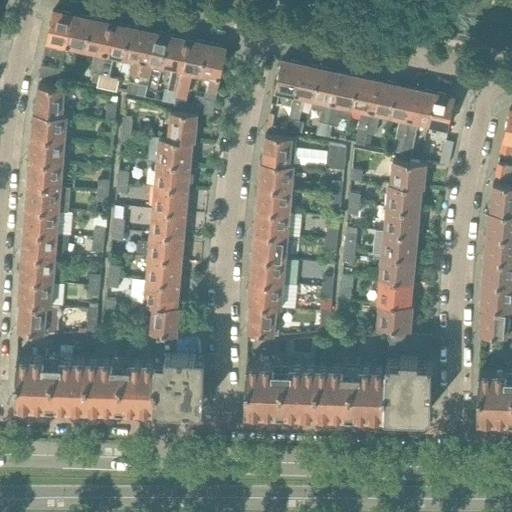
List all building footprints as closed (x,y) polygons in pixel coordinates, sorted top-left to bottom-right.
[(64,56),(73,13),(54,9),(53,10),(44,52),(63,56),(64,56)] [(92,17),(73,13),(64,56),(63,56),(61,64),(71,66),(76,45),(86,47),(92,17)] [(111,21),(92,17),(86,47),(95,50),(91,71),(100,73),(111,21)] [(116,92),(119,77),(109,75),(114,53),(124,56),(130,25),(111,21),(100,73),(97,88),(116,92)] [(150,29),(142,28),(130,25),(124,56),(134,58),(126,94),(135,96),(150,29)] [(150,29),(135,96),(145,99),(150,73),(160,75),(162,64),(169,34),(150,29)] [(188,38),(169,34),(162,64),(172,66),(168,87),(165,87),(162,100),(174,102),(175,96),(188,38)] [(207,42),(188,38),(175,96),(187,99),(193,71),(200,72),(207,42)] [(193,103),(192,109),(197,111),(212,114),(227,47),(226,46),(207,42),(200,72),(210,74),(208,87),(205,97),(195,95),(193,103)] [(281,59),(272,101),(292,106),(294,93),(295,93),(301,62),(283,58),(281,59)] [(320,66),(301,62),(295,93),(294,93),(292,106),(286,129),(301,132),(303,120),(299,119),(304,95),(314,97),(320,66)] [(41,64),(39,76),(58,80),(61,68),(41,64)] [(320,66),(314,97),(312,106),(322,108),(316,135),(325,137),(340,71),(320,66)] [(340,71),(325,137),(329,138),(332,123),(338,124),(339,116),(349,118),(352,105),(359,75),(340,71)] [(356,142),(364,144),(367,131),(378,79),(359,75),(352,105),(362,107),(357,129),(359,129),(356,142)] [(391,114),(397,83),(378,79),(367,131),(376,133),(381,111),(391,114)] [(397,83),(391,114),(400,116),(393,149),(402,151),(416,87),(397,83)] [(38,84),(36,111),(62,113),(63,98),(68,99),(69,86),(38,84)] [(416,87),(402,151),(401,158),(410,159),(419,120),(429,122),(435,91),(416,87)] [(435,91),(429,122),(439,124),(436,137),(445,139),(446,138),(454,97),(453,95),(435,91)] [(107,112),(107,117),(115,117),(116,113),(117,102),(108,101),(108,105),(107,112)] [(511,143),(511,107),(509,109),(500,150),(510,153),(511,143)] [(192,139),(194,140),(197,111),(167,108),(165,121),(170,121),(168,136),(168,137),(192,139)] [(34,111),(32,135),(65,138),(67,113),(62,113),(36,111),(34,111)] [(123,130),(132,130),(133,117),(124,116),(123,130)] [(113,141),(114,131),(105,130),(104,141),(113,141)] [(123,130),(122,143),(131,144),(132,130),(123,130)] [(266,133),(263,160),(289,163),(290,148),(295,148),(296,136),(266,133)] [(190,163),(192,139),(168,137),(168,136),(150,134),(147,159),(157,160),(190,163)] [(32,135),(30,159),(63,162),(65,138),(32,135)] [(445,139),(440,163),(448,164),(453,140),(446,138),(445,139)] [(113,141),(104,141),(103,151),(112,152),(113,141)] [(346,146),(329,142),(327,166),(344,167),(346,146)] [(394,158),(391,181),(391,182),(422,185),(424,185),(426,161),(426,160),(420,160),(410,159),(401,158),(394,158)] [(61,185),(63,162),(30,159),(28,183),(61,185)] [(190,163),(157,160),(155,183),(188,186),(190,163)] [(292,187),(294,163),(289,163),(263,160),(261,160),(259,184),(292,187)] [(511,178),(511,165),(498,162),(495,174),(511,178)] [(350,177),(361,178),(362,168),(351,167),(350,177)] [(119,170),(118,180),(127,181),(128,170),(119,170)] [(109,189),(110,178),(101,178),(100,188),(109,189)] [(118,180),(117,190),(126,191),(127,181),(118,180)] [(332,180),(331,191),(341,192),(342,181),(332,180)] [(420,208),(422,185),(391,182),(391,181),(389,181),(387,205),(420,208)] [(511,183),(493,182),(491,210),(511,211),(511,183)] [(61,185),(28,183),(26,207),(59,209),(69,210),(71,186),(61,185)] [(155,183),(153,207),(186,210),(188,186),(155,183)] [(257,208),(289,211),(292,187),(259,184),(257,208)] [(109,189),(100,188),(99,198),(108,198),(109,189)] [(340,202),(341,192),(331,191),(330,201),(340,202)] [(349,191),(348,201),(358,202),(359,192),(349,191)] [(348,201),(347,211),(357,213),(358,202),(348,201)] [(387,205),(385,228),(417,231),(420,208),(387,205)] [(26,207),(24,230),(57,233),(59,209),(26,207)] [(153,207),(151,231),(184,234),(186,210),(153,207)] [(257,208),(254,232),(287,234),(300,236),(302,212),(289,211),(257,208)] [(511,211),(491,210),(489,209),(486,234),(511,235),(511,211)] [(114,216),(113,227),(123,228),(124,217),(114,216)] [(105,236),(106,225),(96,224),(95,236),(105,236)] [(113,227),(112,238),(122,239),(123,228),(113,227)] [(328,227),(327,238),(337,239),(338,228),(328,227)] [(375,227),(372,252),(382,253),(415,256),(417,231),(385,228),(375,227)] [(55,256),(57,233),(24,230),(22,254),(55,256)] [(151,231),(149,254),(181,257),(184,234),(151,231)] [(252,255),(285,258),(287,234),(254,232),(252,255)] [(511,235),(486,234),(484,258),(511,259),(511,235)] [(105,236),(95,236),(94,246),(104,247),(105,236)] [(337,239),(327,238),(325,249),(336,250),(337,239)] [(343,249),(353,250),(354,239),(344,238),(343,249)] [(343,249),(342,260),(352,261),(353,250),(343,249)] [(382,253),(380,276),(413,280),(415,256),(382,253)] [(22,254),(20,278),(53,280),(55,256),(22,254)] [(149,254),(146,278),(179,281),(181,257),(149,254)] [(252,255),(250,279),(297,283),(299,259),(285,258),(252,255)] [(511,259),(484,258),(482,281),(511,283),(511,259)] [(109,274),(118,275),(119,264),(110,264),(109,274)] [(100,284),(101,272),(92,271),(91,283),(100,284)] [(109,274),(108,284),(117,285),(118,275),(109,274)] [(332,286),(333,276),(323,275),(322,285),(332,286)] [(410,303),(413,280),(380,276),(378,301),(380,301),(380,300),(410,303)] [(18,302),(20,302),(46,304),(51,305),(53,280),(20,278),(18,302)] [(177,304),(179,281),(146,278),(144,302),(153,303),(177,305),(177,304)] [(250,279),(248,303),(250,304),(276,306),(294,307),(297,283),(250,279)] [(511,308),(511,283),(482,281),(480,306),(483,306),(511,308)] [(100,284),(91,283),(90,294),(99,295),(100,284)] [(332,286),(322,285),(321,295),(331,296),(332,286)] [(338,297),(348,298),(349,287),(339,286),(338,297)] [(338,297),(337,307),(347,308),(348,298),(338,297)] [(106,298),(105,313),(112,314),(114,299),(106,298)] [(413,303),(410,303),(380,300),(380,301),(378,325),(410,328),(413,303)] [(46,304),(20,302),(18,329),(48,332),(56,332),(58,305),(51,305),(46,304)] [(179,304),(177,304),(177,305),(153,303),(152,318),(147,317),(146,330),(157,331),(176,333),(179,304)] [(275,321),(276,306),(250,304),(248,331),(278,334),(279,321),(275,321)] [(511,308),(483,306),(480,333),(511,335),(511,308)] [(79,327),(79,331),(96,331),(98,310),(88,309),(87,327),(79,327)] [(330,311),(322,310),(320,326),(328,327),(330,311)] [(176,333),(157,331),(157,358),(156,382),(155,404),(203,406),(204,359),(200,359),(201,351),(199,335),(176,333)] [(432,354),(432,333),(388,331),(387,366),(385,412),(427,413),(432,408),(432,354)] [(16,400),(86,402),(87,356),(17,354),(16,400)] [(121,357),(87,356),(86,402),(155,404),(156,382),(157,358),(121,357)] [(246,407),(316,409),(317,363),(247,361),(246,407)] [(387,366),(351,364),(317,363),(316,409),(385,412),(387,366)] [(478,414),(511,415),(511,369),(479,368),(478,414)]
